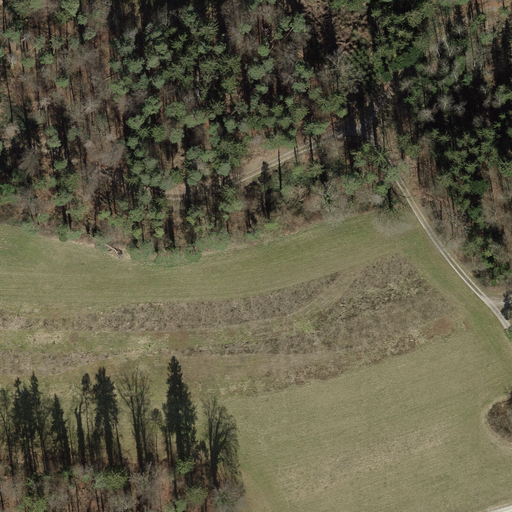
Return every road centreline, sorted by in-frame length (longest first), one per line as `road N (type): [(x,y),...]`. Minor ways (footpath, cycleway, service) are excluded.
road 1 (track): [(511,333),(362,132),(339,128),(188,201),(144,198),(64,155),(0,148)]
road 2 (track): [(362,132),(433,40),(468,16),(511,4)]
